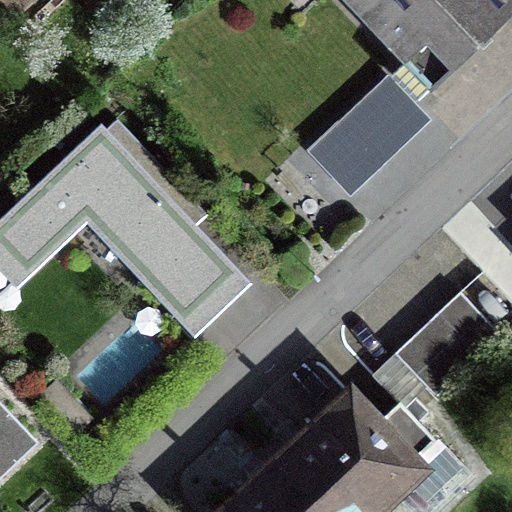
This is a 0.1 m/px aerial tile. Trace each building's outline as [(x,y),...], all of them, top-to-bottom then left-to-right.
[(341,0),(419,82),(505,0),(341,0)] [(350,194),(428,121),(387,77),(309,150),(350,194)] [(101,135),(0,227),(0,274),(16,292),(89,225),(193,337),(245,290),(176,216),(101,135)] [(495,335),(457,296),(394,355),(432,394),(495,335)] [(87,420),(53,381),(37,395),(71,433),(87,420)] [(286,434),(266,452),(245,471),(201,511),(367,511),(403,480),(419,497),(451,467),(392,404),(377,417),(343,381),(286,434)] [(0,469),(27,445),(0,416),(0,469)]
